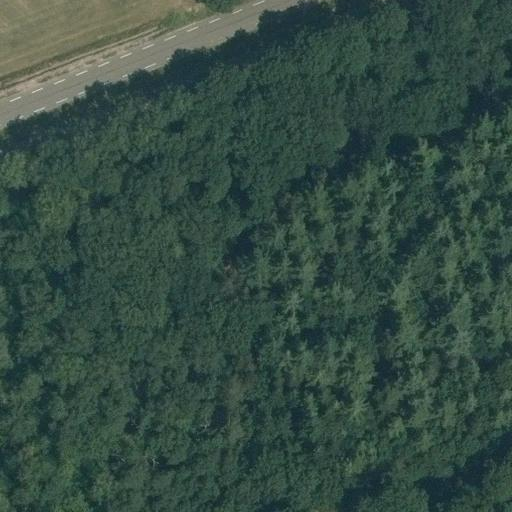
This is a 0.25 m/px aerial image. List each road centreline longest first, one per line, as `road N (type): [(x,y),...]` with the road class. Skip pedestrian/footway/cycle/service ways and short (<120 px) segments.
road 1 (tertiary): [(0,117),(298,0)]
road 2 (track): [(340,511),(511,460)]
